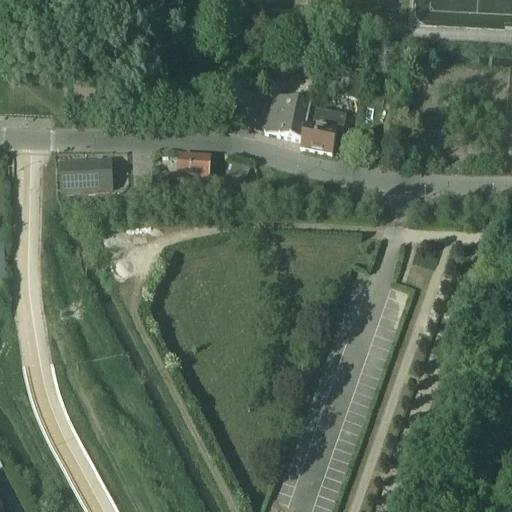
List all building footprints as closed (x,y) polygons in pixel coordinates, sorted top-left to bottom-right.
[(397,69),(396,88),(407,89),(409,70),(397,69)] [(358,104),(361,83),(327,78),(317,76),(312,97),(358,104)] [(264,138),(301,146),(305,128),(306,128),(309,113),(310,109),(272,100),(264,138)] [(344,120),(309,113),(306,128),(305,128),(301,146),(299,153),(331,160),(336,135),(341,136),(344,120)] [(208,183),(210,161),(179,159),(176,185),(196,187),(197,182),(208,183)] [(111,195),(110,165),(59,167),(60,197),(111,195)] [(231,165),(227,178),(245,183),(248,170),(231,165)] [(170,192),(169,178),(152,180),(153,194),(170,192)]
